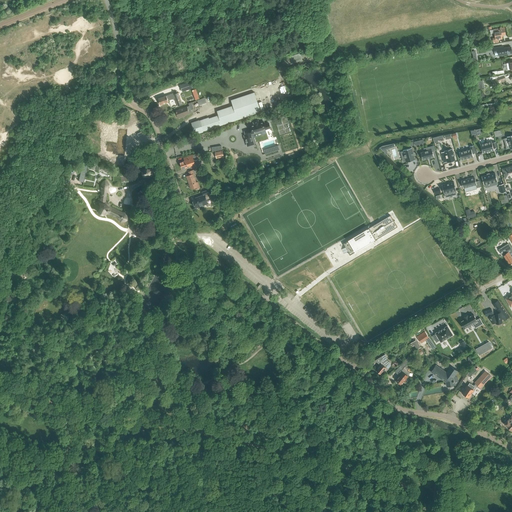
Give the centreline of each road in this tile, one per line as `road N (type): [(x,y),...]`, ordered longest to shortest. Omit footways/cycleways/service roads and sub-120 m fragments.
road 1 (track): [(0,385),(394,481)]
road 2 (unclassified): [(349,369),(200,247),(148,107),(127,102)]
road 3 (residential): [(349,369),(511,272)]
road 4 (unclassified): [(511,447),(451,417),(398,407),(349,369)]
road 5 (unknown): [(162,146),(222,97),(279,87)]
